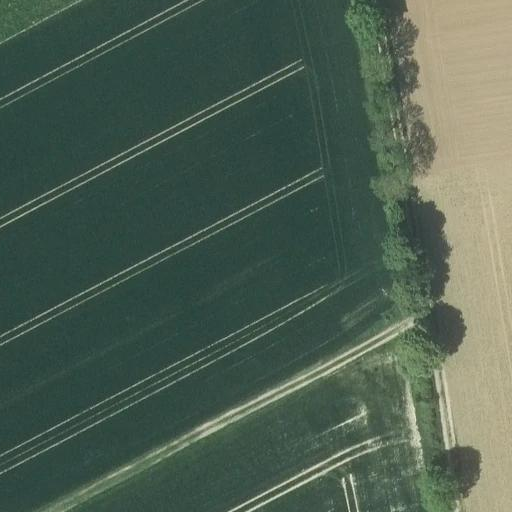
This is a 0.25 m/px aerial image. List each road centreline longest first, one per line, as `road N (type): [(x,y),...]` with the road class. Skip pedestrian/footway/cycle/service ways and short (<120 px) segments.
road 1 (track): [(457,511),(375,0)]
road 2 (track): [(427,317),(50,511)]
